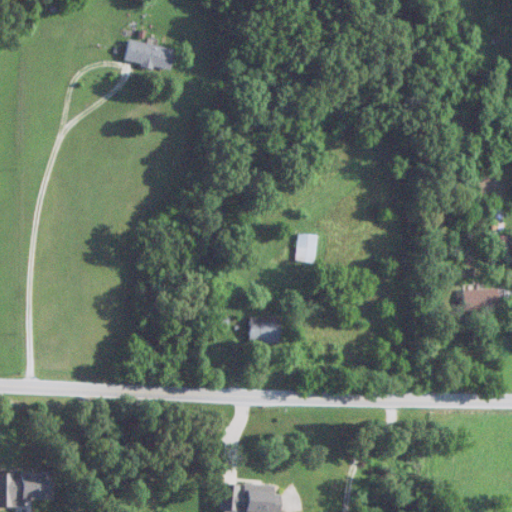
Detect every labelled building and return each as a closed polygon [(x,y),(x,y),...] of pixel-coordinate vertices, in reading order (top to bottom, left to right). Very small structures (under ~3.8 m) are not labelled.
[(120,61),(166,71),(170,49),(124,39),(120,61)] [(291,261),(310,263),(313,235),(294,233),(291,261)] [(508,236),(488,236),(488,259),(508,259),(508,236)] [(495,311),(495,289),(460,289),(460,311),(495,311)] [(276,317),(244,317),(244,343),(276,343),(276,317)] [(0,471),(0,506),(18,506),(18,498),(41,498),(41,471),(0,471)] [(270,511),(271,484),(216,482),(214,511),(270,511)]
